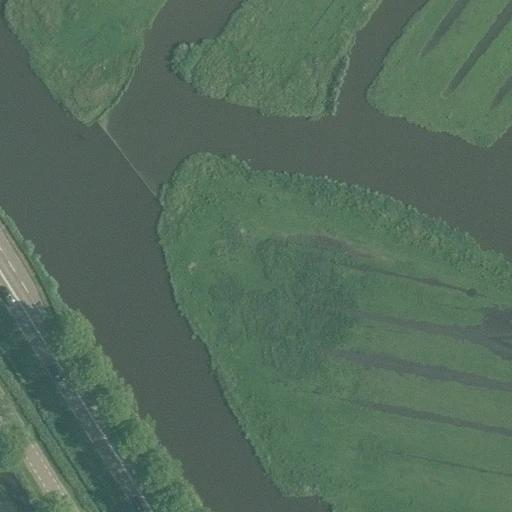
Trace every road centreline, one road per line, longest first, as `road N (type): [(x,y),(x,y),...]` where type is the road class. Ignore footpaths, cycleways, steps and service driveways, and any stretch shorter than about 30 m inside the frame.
road 1 (primary): [(153,511),(0,266)]
road 2 (unclassified): [(68,511),(0,402)]
